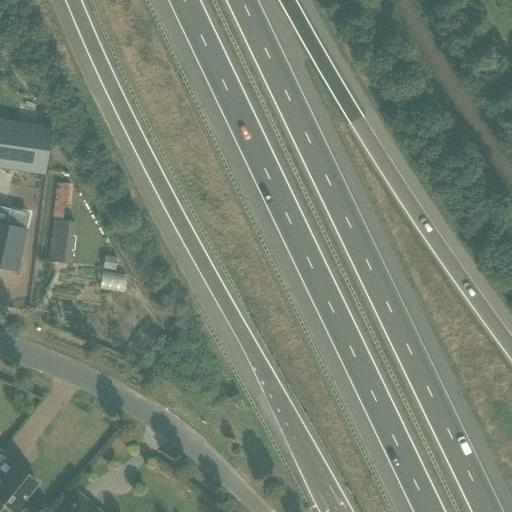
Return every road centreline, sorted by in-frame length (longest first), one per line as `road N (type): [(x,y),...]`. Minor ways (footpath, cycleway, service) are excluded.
road 1 (motorway): [(72,0),(133,133),(343,511)]
road 2 (motorway): [(188,0),(432,511)]
road 3 (motorway): [(482,511),(405,360),(245,0)]
road 4 (motorway): [(511,349),(393,182),(285,0)]
road 5 (residential): [(261,511),(139,406),(0,352)]
